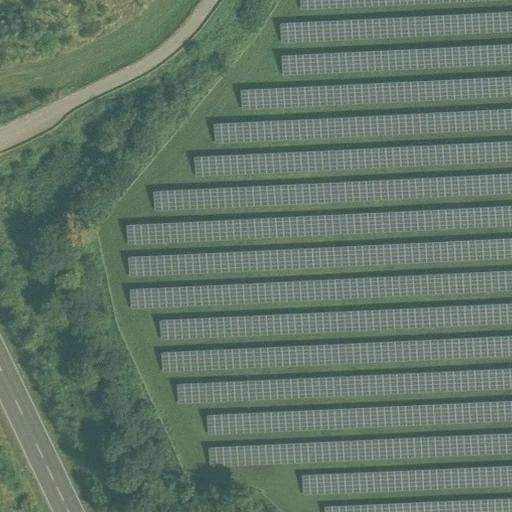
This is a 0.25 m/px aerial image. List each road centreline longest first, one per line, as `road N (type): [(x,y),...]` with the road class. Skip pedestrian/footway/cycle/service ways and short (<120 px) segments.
road 1 (unclassified): [(207,0),(121,75),(0,137)]
road 2 (secondary): [(56,511),(0,394)]
